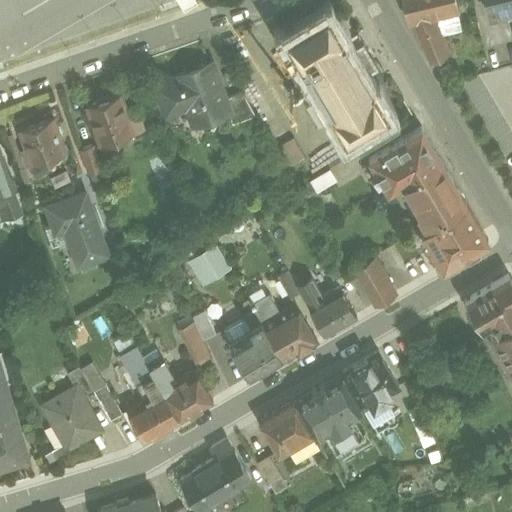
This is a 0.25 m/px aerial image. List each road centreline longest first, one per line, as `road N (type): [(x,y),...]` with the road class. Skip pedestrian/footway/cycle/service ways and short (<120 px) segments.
road 1 (residential): [(511,253),(153,460),(0,510)]
road 2 (residential): [(0,89),(254,0)]
road 3 (tertiary): [(375,0),(511,230)]
road 4 (unknown): [(246,2),(315,158)]
